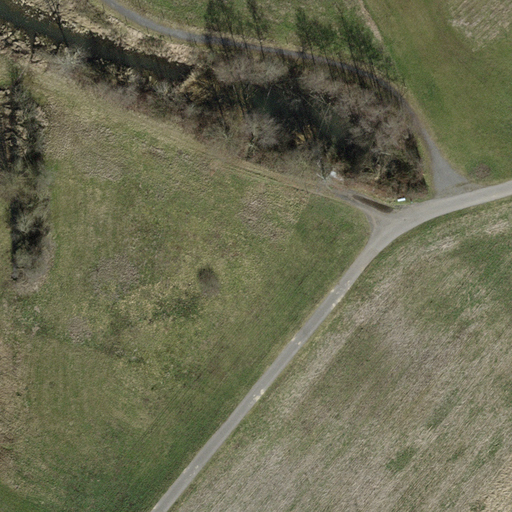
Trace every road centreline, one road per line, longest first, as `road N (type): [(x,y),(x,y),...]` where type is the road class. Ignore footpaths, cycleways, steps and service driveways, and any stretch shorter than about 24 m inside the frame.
road 1 (track): [(157,511),(369,254),(444,203),(511,183)]
road 2 (track): [(404,225),(0,58)]
